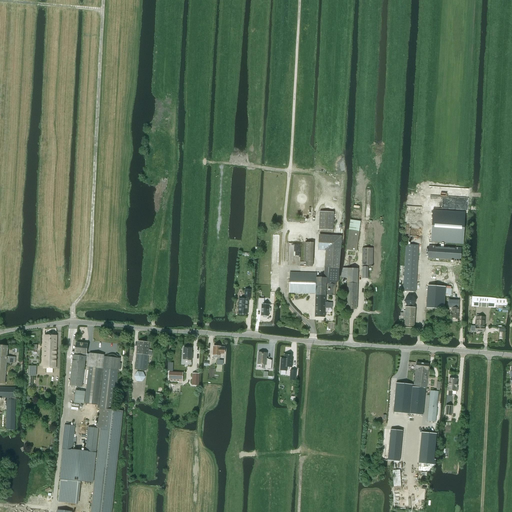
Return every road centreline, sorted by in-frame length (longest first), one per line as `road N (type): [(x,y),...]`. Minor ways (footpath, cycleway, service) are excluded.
road 1 (track): [(48,511),(72,311),(88,278),(103,10)]
road 2 (unclassified): [(511,354),(132,326)]
road 3 (track): [(284,267),(299,0)]
road 4 (track): [(298,511),(308,341)]
road 5 (track): [(488,352),(481,511)]
road 6 (unclassified): [(0,331),(72,321),(132,326)]
